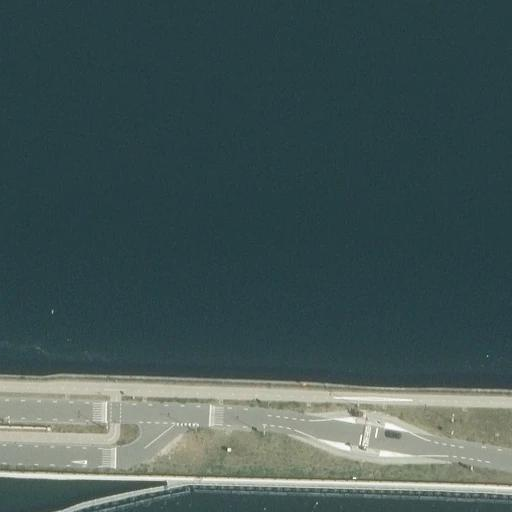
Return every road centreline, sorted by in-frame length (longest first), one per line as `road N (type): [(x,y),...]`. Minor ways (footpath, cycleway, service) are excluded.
road 1 (tertiary): [(511,459),(278,408),(184,402)]
road 2 (tertiary): [(0,446),(132,443),(184,402)]
